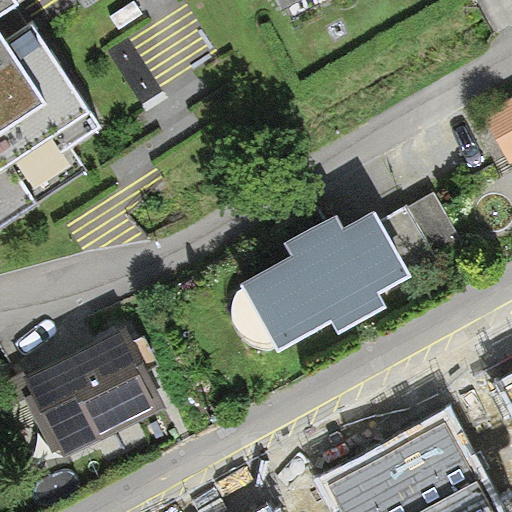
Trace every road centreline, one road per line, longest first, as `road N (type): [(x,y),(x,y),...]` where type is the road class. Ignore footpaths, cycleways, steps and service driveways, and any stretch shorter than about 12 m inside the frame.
road 1 (residential): [(511,58),(171,255),(0,304)]
road 2 (residential): [(511,294),(105,511)]
